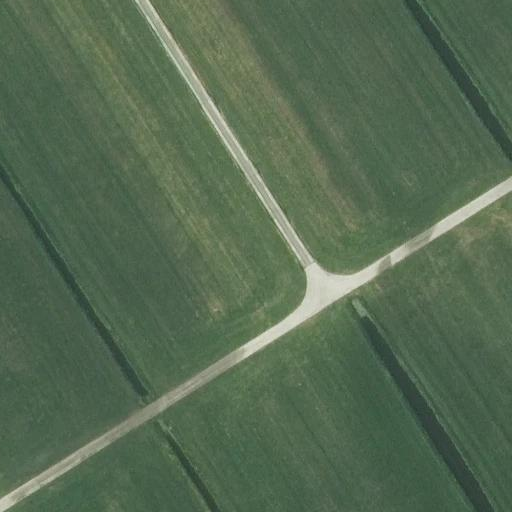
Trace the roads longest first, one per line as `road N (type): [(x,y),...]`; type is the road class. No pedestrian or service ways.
road 1 (track): [(0,509),(511,186)]
road 2 (track): [(328,300),(135,0)]
